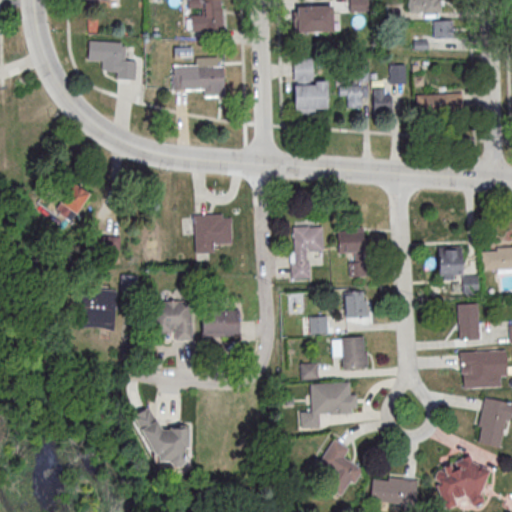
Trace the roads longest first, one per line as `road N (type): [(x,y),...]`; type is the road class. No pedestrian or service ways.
road 1 (tertiary): [(511,181),(141,152),(94,128),(57,89),(36,41),(31,0)]
road 2 (residential): [(146,378),(233,384),(261,363),(260,165)]
road 3 (residential): [(410,413),(394,174)]
road 4 (residential): [(491,180),(485,0)]
road 5 (residential): [(260,165),(256,0)]
